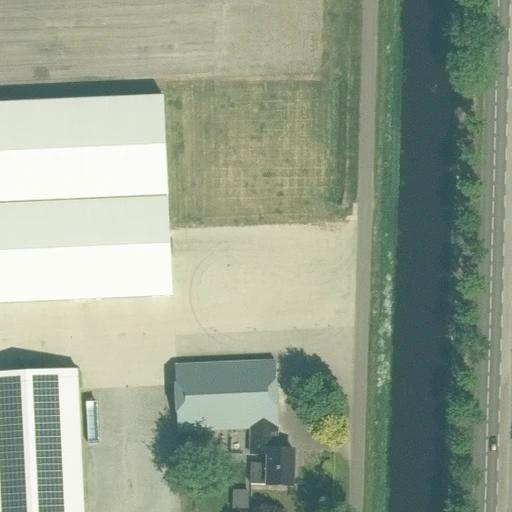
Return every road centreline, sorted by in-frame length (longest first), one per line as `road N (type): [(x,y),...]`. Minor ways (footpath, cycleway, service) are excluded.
road 1 (unclassified): [(355,511),(369,0)]
road 2 (secondary): [(483,511),(497,0)]
